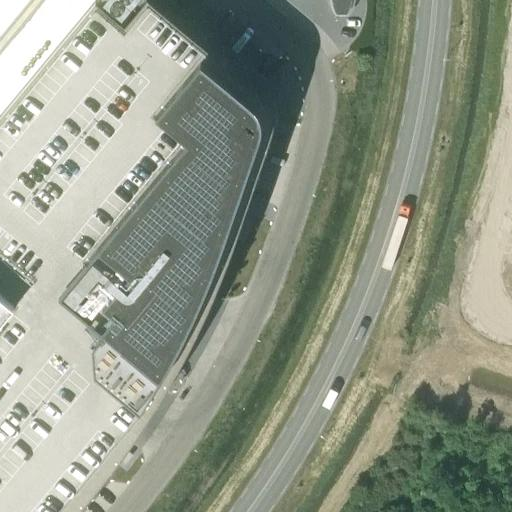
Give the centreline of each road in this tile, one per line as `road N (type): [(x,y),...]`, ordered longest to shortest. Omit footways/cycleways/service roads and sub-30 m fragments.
road 1 (unclassified): [(241,0),(302,50),(319,78),(311,153),(241,347),(185,444),(132,511)]
road 2 (primary): [(248,511),(313,414),(362,314),(405,188),(433,0)]
road 3 (unknown): [(197,423),(0,270)]
road 4 (unclassified): [(511,189),(491,263),(494,291),(511,316)]
